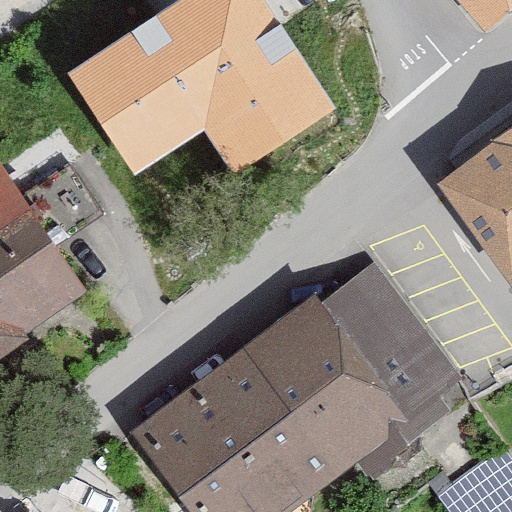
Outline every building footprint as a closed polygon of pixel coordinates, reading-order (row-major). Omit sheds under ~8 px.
[(261,0),(183,0),(65,77),(133,179),(205,131),(235,176),(335,111),(261,0)] [(511,0),(457,0),(483,29),(511,4),(511,0)] [(511,143),(441,189),(505,288),(511,283),(511,143)] [(0,164),(0,363),(94,299),(0,164)] [(377,266),(140,438),(193,511),(283,511),(355,460),(365,474),(472,396),(377,266)]
